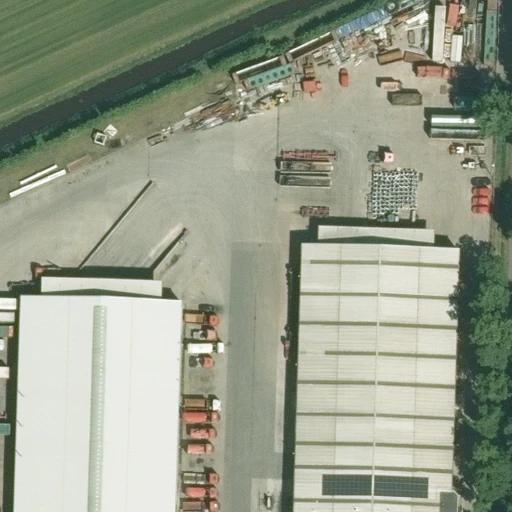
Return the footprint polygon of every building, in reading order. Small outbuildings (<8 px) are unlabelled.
[(14,201),(0,207),(0,223),(20,215),(14,201)] [(295,511),(460,511),(461,500),(459,500),(453,493),(451,493),(459,253),(304,248),(295,511)] [(14,511),(176,511),(182,304),(20,300),(14,511)] [(201,422),(226,395),(217,386),(192,414),(201,422)] [(218,466),(211,450),(228,442),(220,425),(188,440),(204,473),(218,466)] [(194,511),(223,511),(228,510),(211,474),(201,479),(208,493),(189,502),(194,511)]
